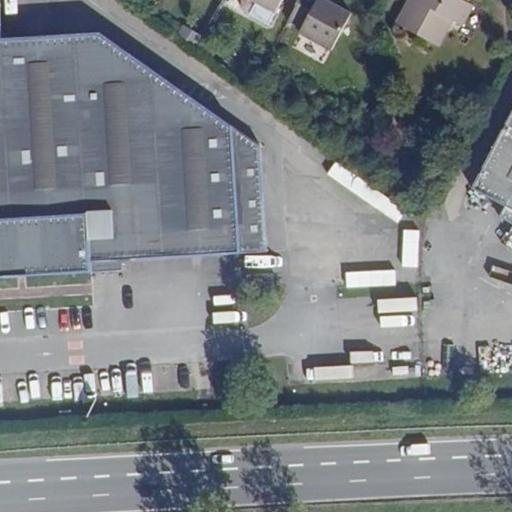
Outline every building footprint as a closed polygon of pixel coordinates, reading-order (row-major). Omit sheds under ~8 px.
[(250,0),(274,13),(281,0),(250,0)] [(297,0),(286,21),(300,28),(299,32),(331,50),(351,13),(329,0),(297,0)] [(414,0),(413,3),(408,1),(396,23),(436,44),(450,20),(459,24),(471,3),(466,0),(414,0)] [(0,276),(91,272),(91,261),(239,252),(231,125),(101,32),(1,37),(0,18),(0,276)] [(511,115),(459,216),(492,235),(485,248),(511,262),(511,115)] [(396,222),(406,209),(348,166),(338,179),(396,222)] [(403,229),(403,265),(417,265),(417,229),(403,229)] [(358,286),(396,284),(395,268),(358,269),(358,286)] [(338,295),(338,311),(419,310),(419,294),(338,295)]
